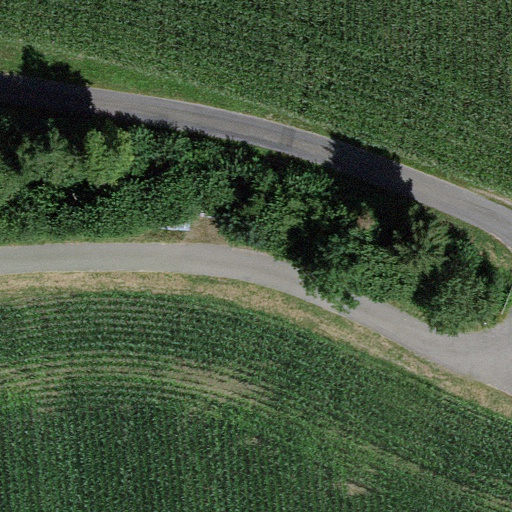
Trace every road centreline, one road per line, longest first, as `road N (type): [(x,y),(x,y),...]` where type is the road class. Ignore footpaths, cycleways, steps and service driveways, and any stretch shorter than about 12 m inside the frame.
road 1 (unclassified): [(511,229),(420,184),(261,131),(0,85)]
road 2 (track): [(0,257),(193,254),(255,265),(297,277),(501,376)]
